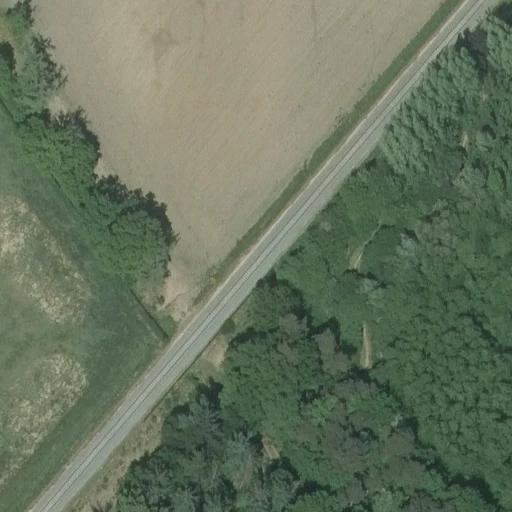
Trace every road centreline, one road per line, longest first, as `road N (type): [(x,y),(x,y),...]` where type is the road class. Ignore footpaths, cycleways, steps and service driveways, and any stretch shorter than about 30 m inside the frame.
road 1 (track): [(219,362),(476,50)]
road 2 (track): [(306,511),(202,339)]
